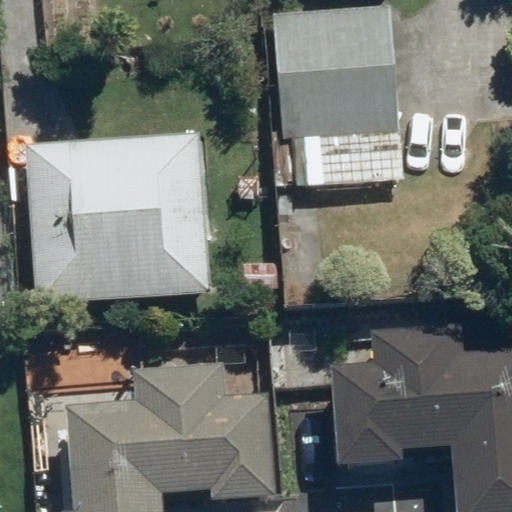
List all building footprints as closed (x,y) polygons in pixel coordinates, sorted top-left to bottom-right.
[(395,10),(277,20),(288,148),(309,146),(313,196),(410,187),(395,10)] [(206,138),(30,151),(41,314),(218,301),(206,138)] [(322,219),(279,224),(284,271),(327,266),(322,219)] [(382,374),(339,378),(347,478),(414,473),(413,462),(462,459),(465,511),(511,511),(511,364),(479,367),(476,333),(380,341),(382,374)] [(145,413),(76,418),(82,511),(174,511),(174,505),(221,502),(222,511),(250,511),(285,510),(278,404),(233,407),(231,376),(143,382),(145,413)]
